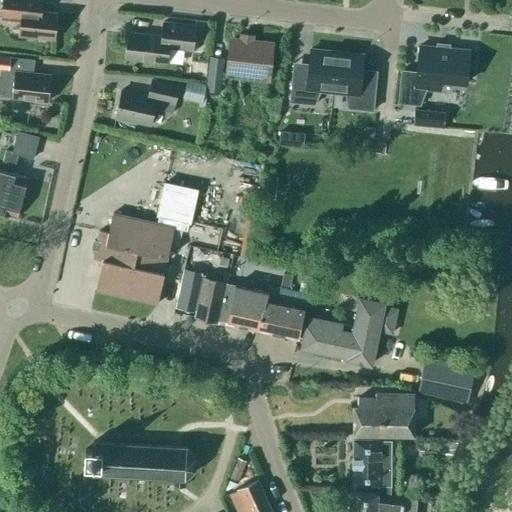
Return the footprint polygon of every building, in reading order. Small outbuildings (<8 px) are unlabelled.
[(2,0),(1,20),(20,22),(19,36),(54,40),(57,13),(41,12),(42,0),(2,0)] [(162,36),(128,33),(125,59),(166,63),(168,48),(192,51),(195,26),(163,22),(162,36)] [(231,41),(227,74),(267,78),(271,45),(231,41)] [(417,72),(401,70),(398,103),(420,105),(426,89),(440,90),(441,81),(465,83),(469,51),(419,46),(417,72)] [(332,92),(337,52),(310,49),(307,78),(292,77),(289,102),(314,105),(320,91),(332,92)] [(360,84),(363,55),(337,52),(332,92),(345,94),(347,108),(373,111),(375,85),(360,84)] [(0,69),(9,71),(10,57),(0,55),(0,69)] [(224,58),(208,57),(205,90),(220,92),(224,58)] [(12,98),(48,101),(51,75),(15,71),(12,98)] [(204,85),(186,80),(182,98),(200,102),(204,85)] [(154,109),(173,113),(178,87),(151,81),(148,97),(121,91),(115,117),(150,125),(154,109)] [(443,128),(445,112),(415,109),(413,125),(443,128)] [(88,168),(104,172),(117,125),(101,120),(88,168)] [(364,128),(362,146),(373,147),(375,128),(364,128)] [(120,130),(117,146),(132,149),(135,132),(120,130)] [(12,152),(6,151),(2,162),(9,164),(15,166),(18,155),(32,159),(38,137),(18,131),(12,152)] [(279,132),(278,145),(291,146),(292,133),(279,132)] [(27,178),(6,172),(0,194),(0,213),(17,218),(20,206),(22,206),(24,204),(26,198),(25,196),(23,195),(27,178)] [(157,215),(159,216),(157,223),(112,213),(108,233),(99,231),(93,259),(102,261),(96,291),(157,304),(173,228),(187,231),(188,222),(189,222),(196,190),(164,183),(157,215)] [(230,242),(253,244),(258,198),(235,195),(230,242)] [(298,291),(308,293),(312,275),(302,273),(298,291)] [(283,274),(281,286),(289,287),(292,275),(283,274)] [(308,293),(269,285),(267,293),(203,279),(195,317),(217,321),(217,320),(227,322),(227,323),(258,330),(297,339),(305,307),(308,293)] [(360,299),(354,327),(308,318),(301,348),(347,357),(346,360),(371,365),(378,331),(392,334),(397,310),(383,307),(384,304),(360,299)] [(472,370),(423,359),(416,392),(465,403),(472,370)] [(353,435),(414,436),(415,407),(414,407),(414,393),(376,393),(376,398),(358,397),(358,407),(353,407),(353,435)] [(375,486),(375,493),(377,493),(378,489),(390,490),(390,486),(391,486),(391,440),(380,440),(353,440),(353,486),(375,486)] [(147,445),(141,445),(139,445),(131,445),(131,444),(128,444),(123,444),(121,444),(120,444),(113,444),(113,443),(111,443),(110,443),(107,443),(105,443),(95,443),(96,442),(93,442),(92,450),(85,449),(84,466),(91,466),(91,474),(94,474),(100,474),(100,475),(103,475),(103,474),(109,475),(111,475),(119,475),(119,476),(121,476),(121,475),(127,476),(129,476),(137,476),(137,477),(140,477),(140,476),(145,477),(148,477),(156,477),(156,478),(158,478),(164,478),(167,478),(174,478),(174,486),(184,487),(184,479),(185,478),(193,471),(194,469),(194,459),(195,459),(194,456),(193,456),(187,448),(185,447),(184,447),(178,447),(176,447),(168,447),(168,446),(166,446),(159,446),(160,446),(157,446),(149,446),(149,445),(147,445)] [(229,480),(225,489),(227,490),(237,484),(237,483),(241,472),(233,469),(229,480)] [(271,511),(258,480),(229,493),(237,511),(271,511)] [(399,498),(390,496),(390,490),(378,489),(377,493),(375,493),(353,490),(352,511),(415,511),(417,497),(400,495),(399,498)] [(511,511),(511,497),(486,494),(483,511),(511,511)]
